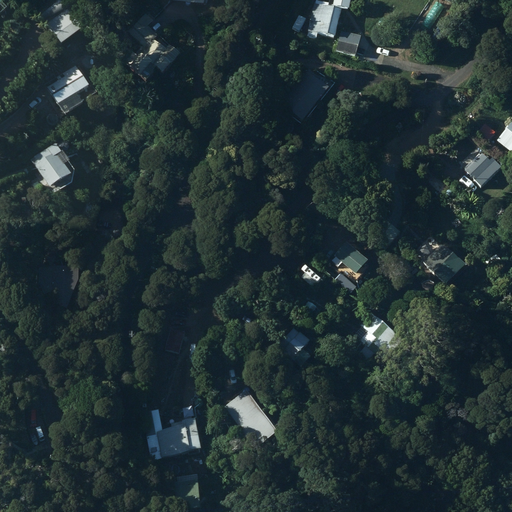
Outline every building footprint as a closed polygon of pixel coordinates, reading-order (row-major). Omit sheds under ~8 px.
[(203,10),(204,0),(170,0),(170,4),(203,10)] [(349,14),(351,0),(335,0),(333,11),(349,14)] [(59,5),(39,20),(54,38),(73,23),(59,5)] [(328,7),(315,5),(307,41),(316,43),(317,40),(335,44),(341,15),(327,12),(328,7)] [(145,14),(130,31),(135,35),(133,38),(146,49),(154,40),(146,32),(154,23),(145,14)] [(299,16),(292,30),(299,34),(307,20),(299,16)] [(342,35),(336,54),(356,60),(361,41),(342,35)] [(154,47),(140,63),(134,58),(123,71),(139,84),(141,83),(146,88),(156,77),(162,82),(170,74),(165,70),(166,69),(162,65),(167,58),(154,47)] [(50,96),(69,83),(57,66),(38,79),(50,96)] [(302,130),(328,96),(303,78),(278,111),(302,130)] [(364,108),(360,95),(352,97),(354,103),(347,104),(349,112),(364,108)] [(498,149),(499,149),(500,148),(511,159),(511,129),(496,146),(496,147),(497,148),(498,149)] [(42,136),(24,147),(41,174),(62,161),(48,140),(45,142),(42,136)] [(482,160),(465,176),(475,186),(492,170),(482,160)] [(427,183),(441,197),(448,190),(434,176),(427,183)] [(401,233),(381,215),(363,235),(383,253),(401,233)] [(466,273),(448,254),(447,255),(441,249),(423,266),(429,272),(428,273),(434,280),(434,279),(446,292),(466,273)] [(335,265),(356,285),(368,272),(347,252),(335,265)] [(501,260),(496,254),(485,264),(490,270),(501,260)] [(57,309),(68,315),(79,285),(79,270),(39,270),(39,284),(44,298),(54,296),(60,300),(57,309)] [(376,361),(394,340),(369,318),(360,329),(361,331),(355,338),(362,345),(361,346),(366,351),(358,361),(366,368),(374,359),(376,361)] [(294,333),(283,345),(289,350),(282,358),(302,375),(311,366),(310,364),(316,358),(308,350),(310,349),(294,333)] [(257,450),(277,435),(245,390),(224,406),(257,450)] [(201,449),(195,420),(182,423),(182,422),(171,424),(172,427),(162,429),(157,407),(143,410),(153,460),(190,453),(190,451),(201,449)] [(176,511),(199,511),(198,480),(175,482),(176,511)]
